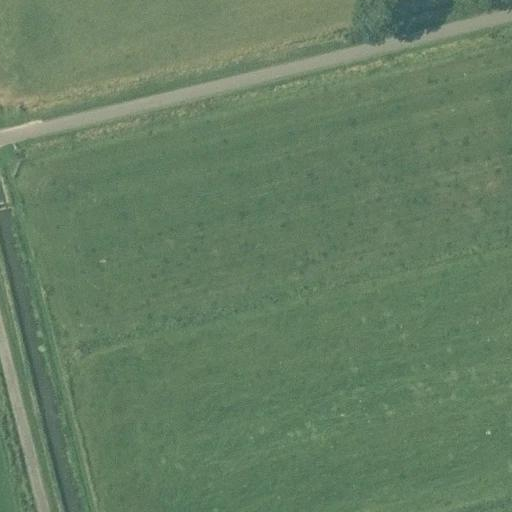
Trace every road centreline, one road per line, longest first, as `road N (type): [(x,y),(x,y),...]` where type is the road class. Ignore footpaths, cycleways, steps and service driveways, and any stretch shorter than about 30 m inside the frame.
road 1 (unclassified): [(0,140),(511,15)]
road 2 (unclassified): [(43,511),(0,338)]
